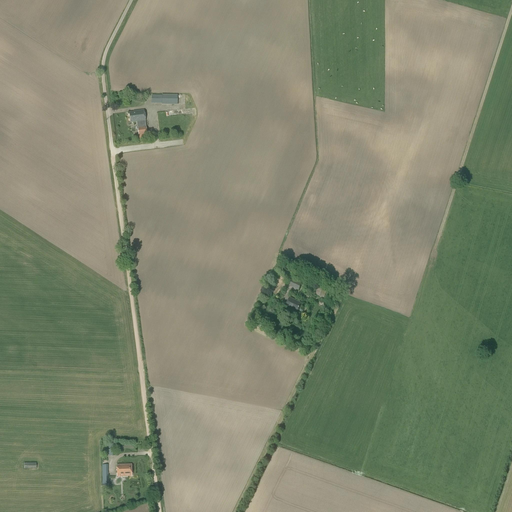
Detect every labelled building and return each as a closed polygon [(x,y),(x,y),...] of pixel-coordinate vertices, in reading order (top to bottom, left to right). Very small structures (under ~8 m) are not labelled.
[(177,105),(177,95),(162,95),(162,96),(151,95),(151,104),(161,104),(161,105),(177,105)] [(141,122),(145,121),(144,110),(136,111),(136,112),(129,113),(130,122),(137,121),(139,136),(147,135),(146,127),(142,127),(141,122)] [(298,291),(301,284),(292,280),(289,286),(298,291)] [(323,298),(326,291),(318,287),(315,294),(323,298)] [(297,312),(301,303),(289,298),(285,307),(297,312)] [(117,476),(132,476),(131,464),(117,464),(117,476)]
